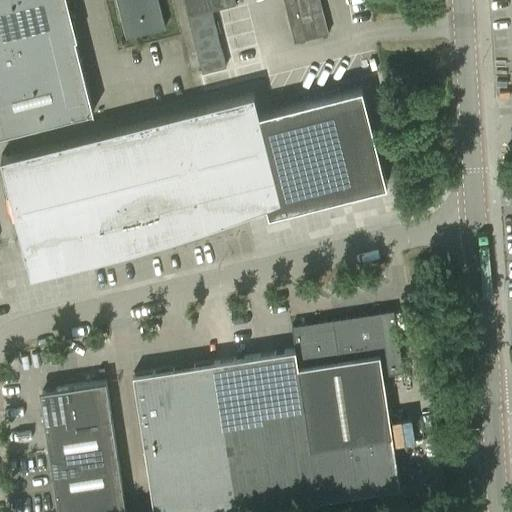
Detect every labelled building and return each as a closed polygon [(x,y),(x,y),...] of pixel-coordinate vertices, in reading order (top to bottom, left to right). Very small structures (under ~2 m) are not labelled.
[(0,0),(0,132),(92,109),(92,110),(94,110),(75,37),(77,36),(76,31),(74,32),(65,0),(0,0)] [(165,26),(158,0),(117,0),(127,36),(165,26)] [(234,0),(183,0),(202,71),(226,66),(211,9),(235,3),(234,0)] [(323,0),(284,0),(295,37),(331,28),(323,0)] [(343,89),(341,80),(296,90),(299,100),(343,89)] [(362,85),(270,109),(259,111),(254,91),(1,155),(25,250),(100,231),(100,256),(120,251),(150,242),(167,238),(182,233),(205,225),(230,216),(243,212),(266,203),(269,212),(386,182),(362,85)] [(393,309),(332,318),(291,325),(295,348),(310,447),(392,434),(382,374),(403,371),(393,309)] [(295,348),(132,372),(153,511),(234,511),(318,499),(318,498),(310,447),(295,348)] [(105,379),(55,387),(56,389),(41,391),(44,411),(42,411),(46,438),(113,427),(105,379)] [(113,427),(46,438),(54,485),(120,475),(113,427)] [(392,434),(310,447),(318,498),(399,485),(392,434)] [(125,511),(120,475),(54,485),(57,511),(125,511)]
